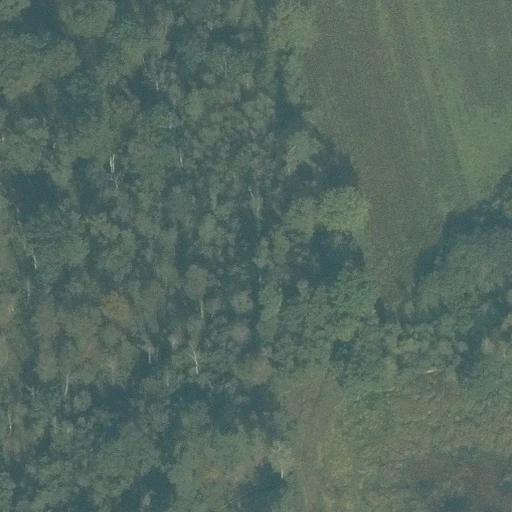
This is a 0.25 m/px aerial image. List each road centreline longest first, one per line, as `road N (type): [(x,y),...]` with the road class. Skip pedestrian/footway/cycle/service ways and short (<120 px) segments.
road 1 (track): [(251,0),(341,337),(310,408),(301,479)]
road 2 (track): [(308,511),(301,479),(203,470),(135,511)]
